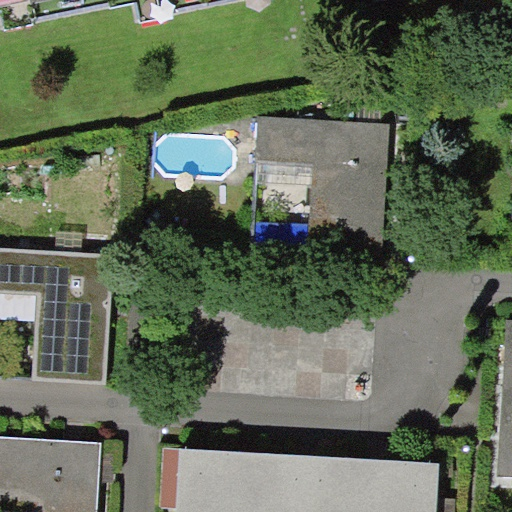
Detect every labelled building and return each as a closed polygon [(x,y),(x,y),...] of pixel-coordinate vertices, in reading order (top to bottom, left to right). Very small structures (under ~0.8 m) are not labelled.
[(0,0),(0,24),(0,26),(122,0),(130,0),(135,19),(226,0),(0,0)] [(253,157),(312,161),(307,247),(378,251),(385,122),(256,114),(253,157)] [(0,289),(36,292),(31,378),(101,382),(109,253),(0,246),(0,289)] [(511,487),(511,332),(497,331),(493,403),(488,486),(511,487)] [(0,508),(50,511),(93,511),(98,443),(0,436),(0,508)] [(433,511),(436,461),(178,446),(174,511),(433,511)]
